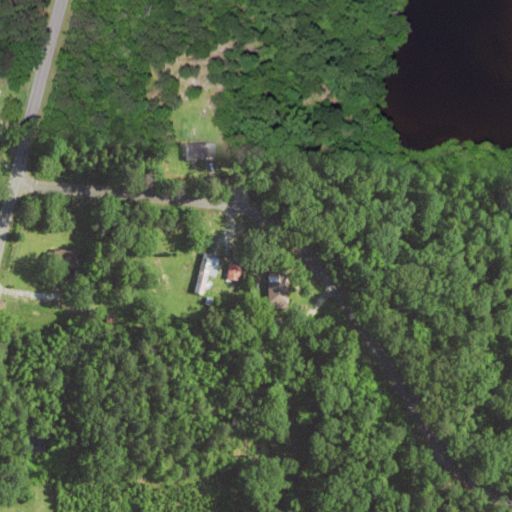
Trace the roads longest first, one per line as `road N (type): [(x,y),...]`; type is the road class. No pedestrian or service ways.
road 1 (residential): [(511,503),(468,474),(314,277),(254,217),(209,203),(12,182)]
road 2 (tertiary): [(0,231),(62,0)]
